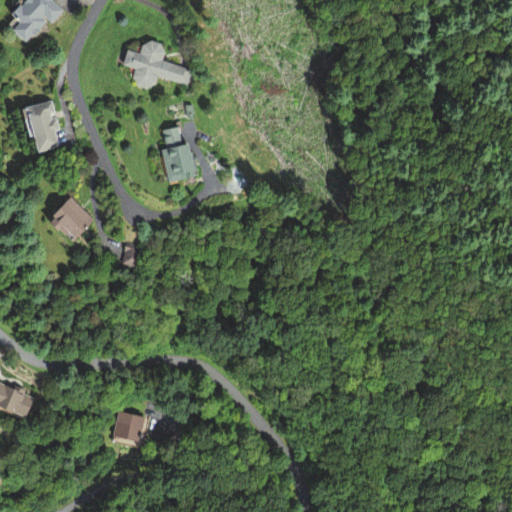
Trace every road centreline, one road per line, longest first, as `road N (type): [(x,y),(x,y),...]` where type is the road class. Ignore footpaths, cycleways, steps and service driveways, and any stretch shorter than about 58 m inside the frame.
road 1 (residential): [(0,335),(48,362),(158,359),(204,367),(288,458),(303,511)]
road 2 (residential): [(99,0),(74,48),(73,86),(135,215)]
